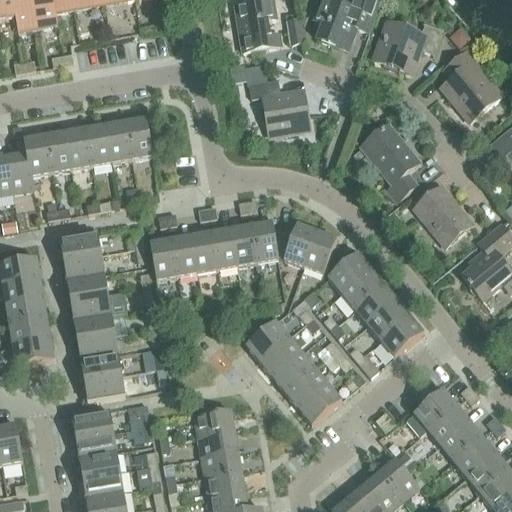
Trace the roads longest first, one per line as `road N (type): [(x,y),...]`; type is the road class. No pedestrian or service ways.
road 1 (residential): [(447,336),(367,404),(355,449),(301,498),(304,511)]
road 2 (residential): [(315,188),(233,189),(214,181),(191,78)]
road 3 (residential): [(447,336),(315,188)]
road 4 (residential): [(191,78),(0,112)]
road 5 (residential): [(463,184),(397,100),(345,83)]
road 6 (residential): [(56,511),(34,407),(0,411)]
